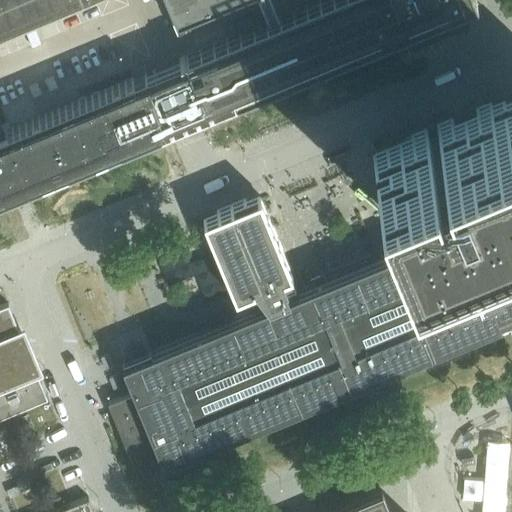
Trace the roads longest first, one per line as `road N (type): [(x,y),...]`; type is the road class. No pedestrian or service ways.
road 1 (unknown): [(305,0),(0,133)]
road 2 (residential): [(213,185),(511,64)]
road 3 (unclassified): [(30,266),(125,511)]
road 4 (residential): [(30,266),(42,254),(213,185)]
road 5 (unclassified): [(237,511),(416,436)]
road 6 (unclassified): [(141,10),(213,185)]
